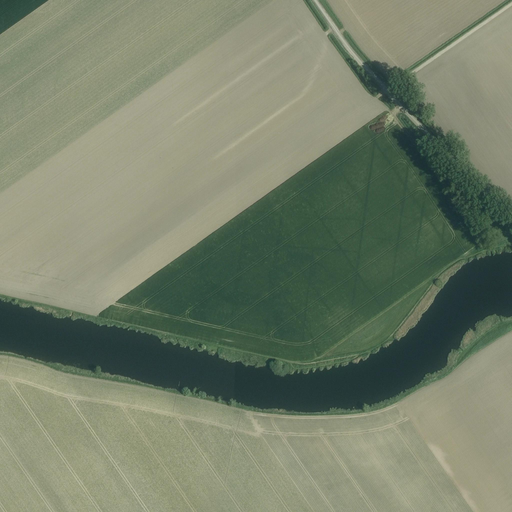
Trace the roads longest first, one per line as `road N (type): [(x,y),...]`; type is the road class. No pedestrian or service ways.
road 1 (unclassified): [(511,211),(386,91),(316,0)]
road 2 (track): [(386,91),(511,3)]
